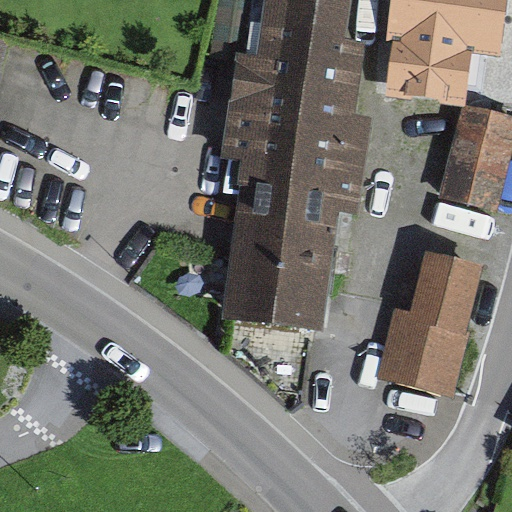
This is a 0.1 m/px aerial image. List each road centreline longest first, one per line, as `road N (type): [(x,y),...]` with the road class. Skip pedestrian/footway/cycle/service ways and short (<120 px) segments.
road 1 (tertiary): [(123,333),(317,511)]
road 2 (residential): [(425,511),(475,444),(511,364)]
road 3 (residential): [(123,333),(38,430),(0,444)]
road 4 (tertiary): [(0,259),(54,284),(123,333)]
